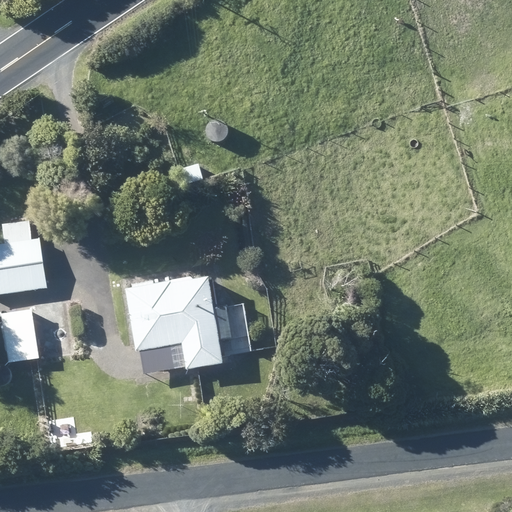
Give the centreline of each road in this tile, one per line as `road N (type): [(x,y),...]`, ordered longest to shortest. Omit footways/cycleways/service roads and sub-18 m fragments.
road 1 (unclassified): [(511,437),(0,504)]
road 2 (unclassified): [(121,0),(0,84)]
